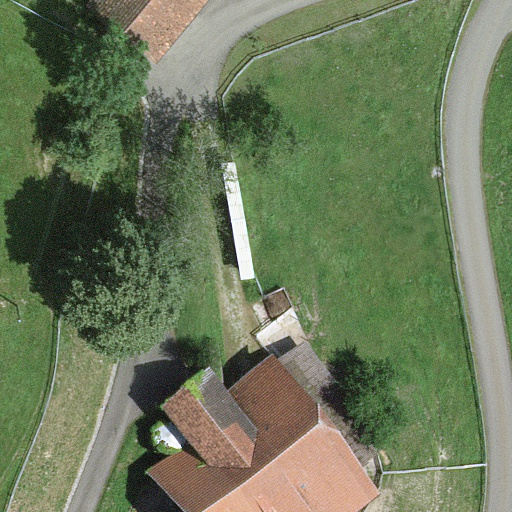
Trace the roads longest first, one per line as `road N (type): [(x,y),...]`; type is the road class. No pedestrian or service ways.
road 1 (track): [(83,511),(146,329),(172,101),(208,43),(280,0)]
road 2 (track): [(511,443),(463,134),(469,80),(502,0)]
road 3 (track): [(243,340),(196,57)]
